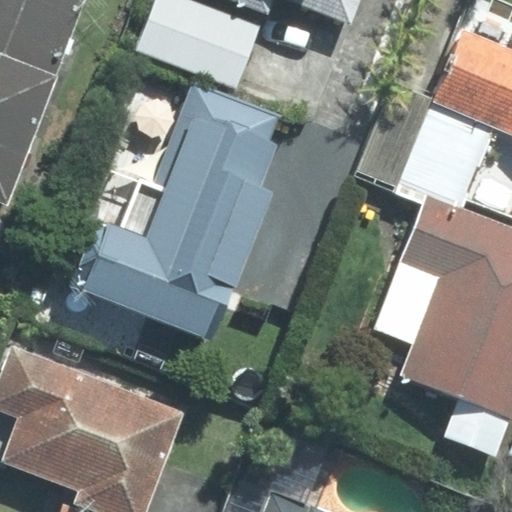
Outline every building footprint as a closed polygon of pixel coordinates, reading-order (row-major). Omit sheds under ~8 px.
[(0,0),(0,56),(22,0),(0,0)] [(511,119),(511,0),(502,0),(497,14),(461,0),(418,0),(402,43),(477,72),(465,101),(511,119)] [(103,209),(47,186),(15,264),(159,322),(267,57),(180,22),(103,209)] [(451,82),(386,57),(361,125),(393,137),(426,149),(451,82)] [(499,392),(511,359),(511,184),(426,149),(393,137),(318,319),(499,392)] [(89,511),(154,362),(0,296),(0,440),(34,455),(9,511),(89,511)] [(424,511),(426,509),(223,423),(185,511),(424,511)]
